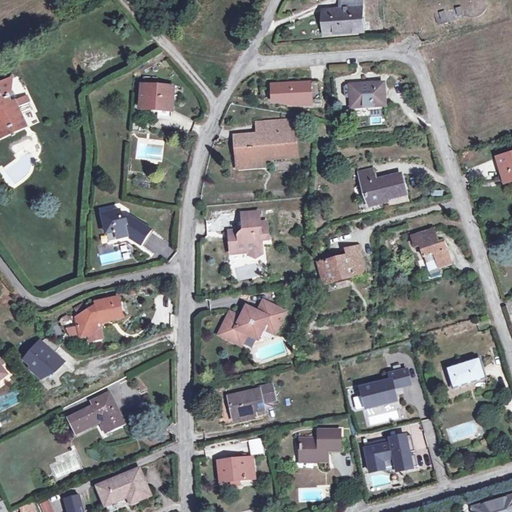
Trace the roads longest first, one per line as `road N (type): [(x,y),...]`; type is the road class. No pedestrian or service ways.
road 1 (residential): [(243,64),(400,52),(418,66),(511,357)]
road 2 (residential): [(186,511),(184,264)]
road 3 (residential): [(184,264),(201,149),(243,64)]
road 4 (residential): [(0,262),(37,302),(184,264)]
road 5 (residential): [(364,511),(511,469)]
road 6 (track): [(125,0),(219,103)]
